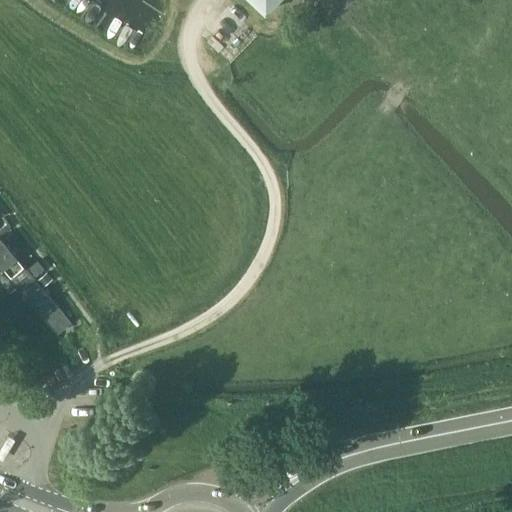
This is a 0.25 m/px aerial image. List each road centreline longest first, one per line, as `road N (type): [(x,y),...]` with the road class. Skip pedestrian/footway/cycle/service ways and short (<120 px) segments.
road 1 (unclassified): [(25,492),(63,396),(80,378),(225,307),(261,260),(275,203),(268,173),(188,61),(191,27),(210,0)]
road 2 (motorway): [(314,469),(511,421)]
